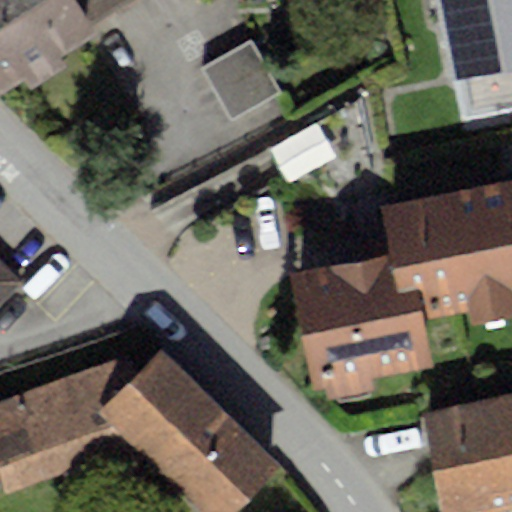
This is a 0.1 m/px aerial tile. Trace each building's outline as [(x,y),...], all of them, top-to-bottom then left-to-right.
[(0,0),(0,90),(93,33),(89,26),(72,0),(0,0)] [(131,0),(72,0),(89,26),(131,0)] [(511,0),(436,0),(463,118),(511,107),(511,0)] [(252,40),(202,69),(233,122),(283,93),(252,40)] [(511,306),(511,210),(390,229),(397,266),(407,326),(426,323),(511,306)] [(0,260),(0,307),(24,283),(0,260)] [(397,266),(306,282),(329,407),(437,387),(426,323),(407,326),(397,266)] [(125,357),(0,401),(0,477),(6,494),(134,448),(201,511),(234,511),(281,463),(161,350),(133,379),(125,357)] [(439,511),(489,511),(511,508),(511,398),(423,414),(439,511)]
